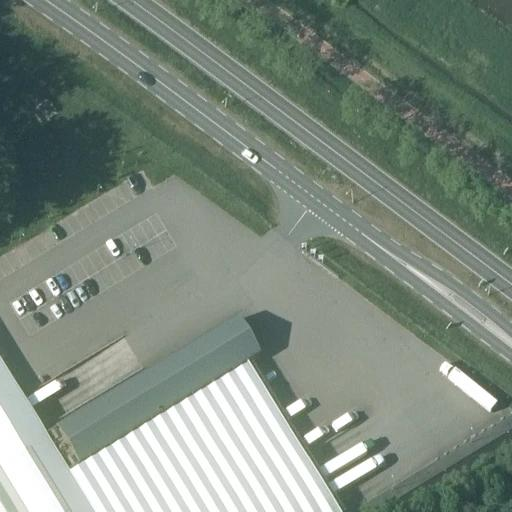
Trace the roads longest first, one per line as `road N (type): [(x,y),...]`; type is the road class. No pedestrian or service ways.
road 1 (secondary): [(42,0),(420,278)]
road 2 (unknown): [(215,265),(42,365),(13,341),(0,315)]
road 3 (unknown): [(0,296),(73,246),(162,201),(182,203),(196,227)]
road 4 (unknown): [(316,200),(272,247),(215,265)]
